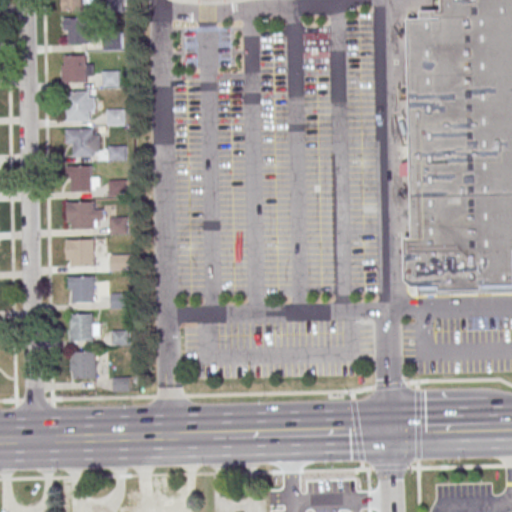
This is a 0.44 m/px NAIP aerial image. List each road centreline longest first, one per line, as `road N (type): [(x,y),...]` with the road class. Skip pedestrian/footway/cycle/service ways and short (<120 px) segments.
road 1 (residential): [(36,439),(24,0)]
road 2 (primary): [(138,437),(0,439)]
road 3 (primary): [(299,433),(173,436)]
